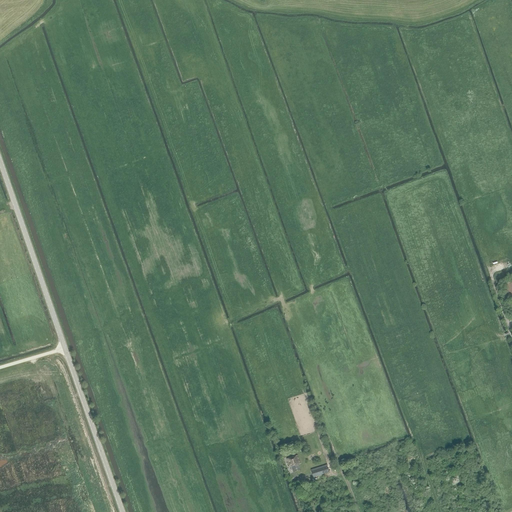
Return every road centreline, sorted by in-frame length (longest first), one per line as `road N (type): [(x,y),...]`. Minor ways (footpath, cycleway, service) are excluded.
road 1 (tertiary): [(64,348),(0,161)]
road 2 (tertiary): [(122,511),(64,348)]
